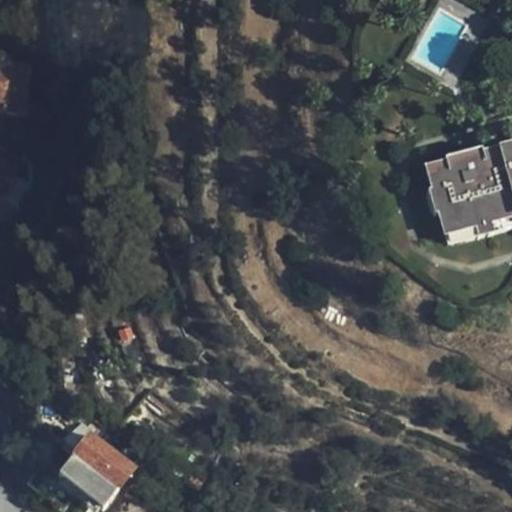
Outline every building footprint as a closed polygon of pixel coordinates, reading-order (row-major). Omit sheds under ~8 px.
[(0,141),(3,141),(6,114),(21,115),(26,71),(6,67),(7,58),(0,56),(0,141)] [(439,157),(443,171),(483,160),(478,145),(439,157)] [(443,242),(511,223),(511,151),(483,160),(443,171),(426,175),(443,242)] [(0,193),(5,195),(12,165),(0,161),(0,193)] [(511,223),(443,242),(447,256),(511,238),(511,223)] [(100,511),(102,511),(131,473),(89,441),(59,480),(100,511)]
